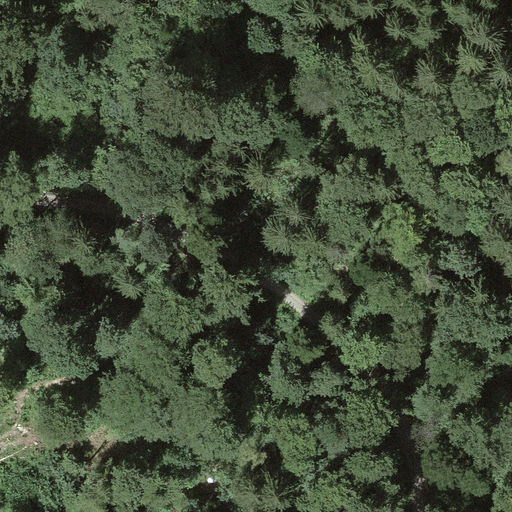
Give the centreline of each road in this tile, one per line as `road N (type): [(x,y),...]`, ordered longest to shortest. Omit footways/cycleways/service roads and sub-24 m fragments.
road 1 (track): [(0,194),(133,216),(236,257),(276,284),(347,346),(405,420),(419,511)]
road 2 (track): [(255,0),(511,275)]
